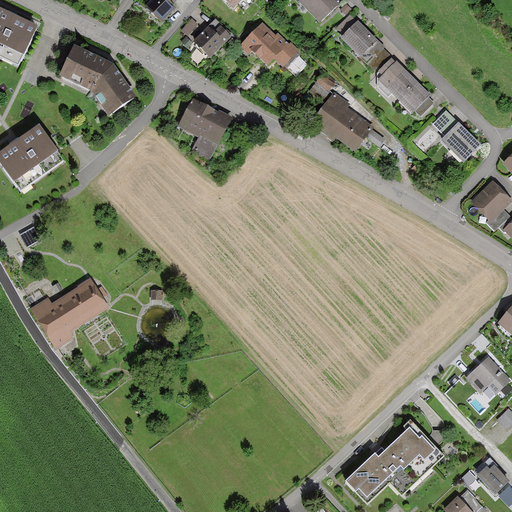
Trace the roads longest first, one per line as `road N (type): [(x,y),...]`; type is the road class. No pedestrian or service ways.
road 1 (residential): [(434,218),(171,72)]
road 2 (residential): [(174,511),(54,360),(0,273)]
road 3 (residential): [(511,290),(312,478)]
road 4 (residential): [(171,72),(156,107),(45,209),(0,236)]
road 5 (residential): [(492,139),(355,0)]
